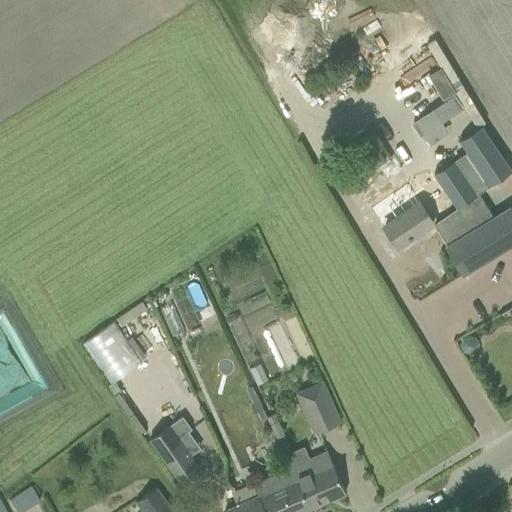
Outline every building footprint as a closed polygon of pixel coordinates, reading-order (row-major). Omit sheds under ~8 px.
[(481,126),(459,141),(490,185),(511,171),(481,126)] [(377,150),(367,158),(375,169),(386,162),(377,150)] [(453,161),(434,174),(457,208),(476,195),(453,161)] [(405,211),(399,215),(383,227),(398,248),(434,223),(411,190),(397,200),(405,211)] [(446,247),(463,274),(511,244),(511,209),(511,208),(446,247)] [(111,321),(84,341),(114,380),(141,359),(111,321)] [(462,341),(460,347),(463,352),(469,354),(475,350),(476,344),(473,339),(467,337),(462,341)] [(296,392),(314,433),(340,422),(321,381),(296,392)] [(286,438),(274,413),(266,417),(284,451),(290,448),(286,439),(286,438)] [(199,468),(178,438),(191,429),(182,416),(149,439),(179,482),(199,468)] [(309,509),(345,493),(327,452),(253,485),(257,494),(224,509),(225,511),(304,511),(309,510),(309,509)] [(17,511),(19,511),(39,499),(31,486),(9,500),(17,511)] [(173,511),(155,488),(135,501),(143,511),(173,511)]
